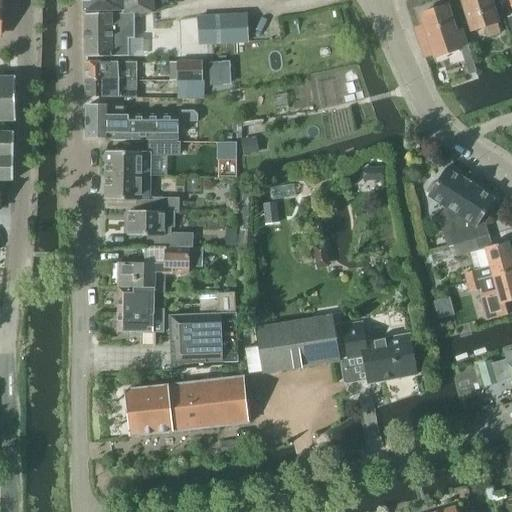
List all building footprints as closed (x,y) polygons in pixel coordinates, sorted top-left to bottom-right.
[(82,0),(83,12),(121,12),(121,14),(135,14),(153,14),(152,0),(82,0)] [(499,35),(496,23),(497,23),(489,0),(461,0),(462,0),(471,31),(483,27),(486,39),(499,35)] [(462,29),(455,32),(446,5),(421,13),(424,25),(415,28),(424,57),(433,54),(434,57),(459,49),(460,49),(459,46),(465,44),(467,43),(462,29)] [(121,14),(85,14),(85,16),(85,59),(112,59),(128,59),(129,41),(135,41),(135,16),(135,15),(135,14),(121,14)] [(246,15),(196,17),(197,46),(247,44),(246,15)] [(471,61),(465,44),(459,46),(460,49),(459,49),(463,63),(471,61)] [(117,63),(84,64),(84,82),(133,83),(133,82),(136,82),(136,62),(117,63)] [(182,62),(175,62),(175,64),(175,84),(182,83),(192,83),(202,83),(202,82),(202,62),(182,62)] [(227,65),(210,67),(213,86),(229,83),(227,65)] [(15,78),(0,78),(0,121),(16,121),(15,78)] [(133,83),(84,82),(85,98),(105,98),(118,98),(125,98),(133,99),(133,83)] [(109,107),(85,107),(85,127),(85,136),(85,139),(106,139),(108,139),(108,140),(108,141),(150,141),(150,142),(176,143),(176,141),(177,141),(177,140),(177,122),(196,122),(196,116),(192,112),(180,112),(177,116),(177,117),(130,117),(130,118),(130,123),(124,123),(122,123),(122,108),(120,108),(109,108),(109,107)] [(0,182),(3,183),(12,183),(13,183),(13,182),(14,134),(0,134),(0,182)] [(148,153),(148,156),(150,156),(178,156),(178,153),(178,143),(176,143),(150,142),(148,142),(148,153)] [(106,152),(106,177),(141,177),(150,177),(150,156),(148,156),(148,153),(141,153),(106,152)] [(464,178),(464,179),(446,168),(435,185),(433,183),(427,192),(429,194),(428,196),(455,214),(450,221),(454,234),(449,235),(452,246),(454,246),(454,247),(478,240),(477,240),(489,236),(485,225),(481,222),(495,200),(477,188),(478,187),(464,178)] [(106,177),(105,201),(107,201),(137,202),(137,212),(149,212),(149,213),(164,213),(174,213),(178,213),(178,200),(149,200),(150,177),(141,177),(106,177)] [(275,204),(262,205),(265,225),(277,223),(275,204)] [(137,212),(129,212),(129,237),(149,238),(148,248),(193,248),(202,248),(202,242),(193,242),(193,236),(170,236),(170,229),(173,229),(174,213),(164,213),(149,213),(149,212),(137,212)] [(511,255),(508,242),(480,250),(478,240),(454,247),(457,257),(485,249),(489,265),(477,268),(478,271),(465,274),(467,282),(474,280),(475,283),(481,281),(481,280),(493,277),(511,271),(511,255)] [(118,263),(118,288),(154,289),(154,295),(164,295),(164,276),(187,276),(187,268),(201,269),(202,250),(166,249),(148,248),(146,248),(145,264),(118,263)] [(511,301),(511,302),(511,301),(511,271),(493,277),(481,280),(481,281),(475,283),(474,280),(467,282),(470,293),(484,290),(488,307),(483,308),(487,321),(511,314),(511,301)] [(118,289),(117,315),(141,314),(141,310),(153,309),(154,290),(118,289)] [(201,314),(236,313),(235,293),(219,293),(219,292),(200,293),(200,304),(201,314)] [(117,315),(116,333),(159,335),(164,335),(163,311),(153,311),(153,309),(141,310),(141,314),(117,315)] [(201,316),(170,317),(170,331),(169,331),(170,364),(237,362),(236,313),(201,314),(201,316)] [(261,374),(338,362),(331,317),(254,329),(261,374)] [(407,336),(364,344),(360,323),(341,327),(347,360),(362,358),(367,385),(414,377),(407,336)] [(511,351),(504,354),(507,360),(493,365),(492,362),(478,366),(485,387),(511,378),(511,351)] [(130,437),(247,423),(241,377),(124,391),(130,437)] [(221,455),(237,453),(235,441),(219,443),(221,455)]
